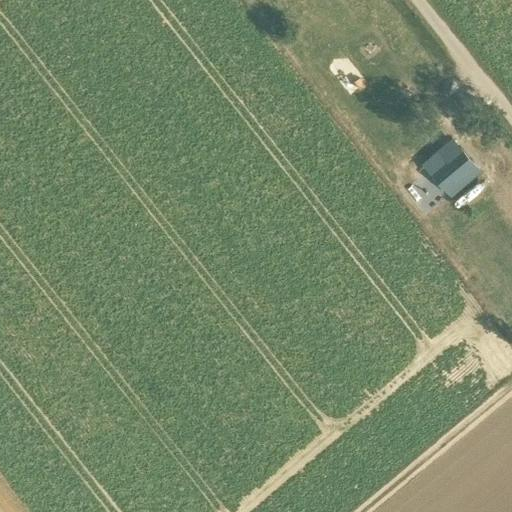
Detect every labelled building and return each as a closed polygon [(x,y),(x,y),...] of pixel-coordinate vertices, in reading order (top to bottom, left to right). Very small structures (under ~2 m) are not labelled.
[(342,53),(320,25),(293,46),(308,65),(304,69),(336,109),(354,93),(330,64),(342,53)] [(366,83),(342,53),(330,64),(354,93),(355,93),(366,83)] [(496,115),(487,104),(480,109),(488,120),(496,115)] [(474,112),(455,126),(462,136),(481,122),(474,112)] [(453,141),(441,152),(449,161),(433,175),(445,190),(473,166),(453,141)]
